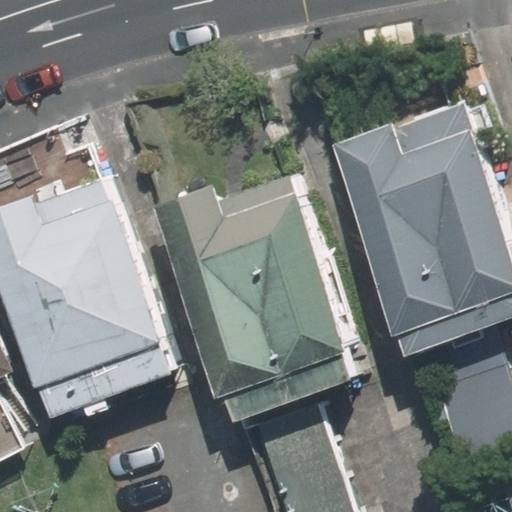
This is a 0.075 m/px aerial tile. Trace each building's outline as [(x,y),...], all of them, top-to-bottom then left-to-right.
[(511,447),(511,344),(503,320),(511,315),(511,188),(477,93),(353,138),(420,324),(425,323),(432,343),(440,342),(454,382),(447,385),(474,461),(511,447)] [(371,341),(310,171),(243,195),(237,179),(176,200),(243,387),(250,384),(259,410),(376,368),(367,342),(371,341)] [(120,197),(113,179),(49,202),(44,190),(0,205),(0,232),(53,379),(59,378),(70,409),(186,368),(175,336),(179,334),(130,193),(120,197)] [(0,305),(0,445),(7,442),(0,427),(0,379),(29,366),(0,305)] [(364,511),(326,402),(265,425),(296,511),(364,511)]
